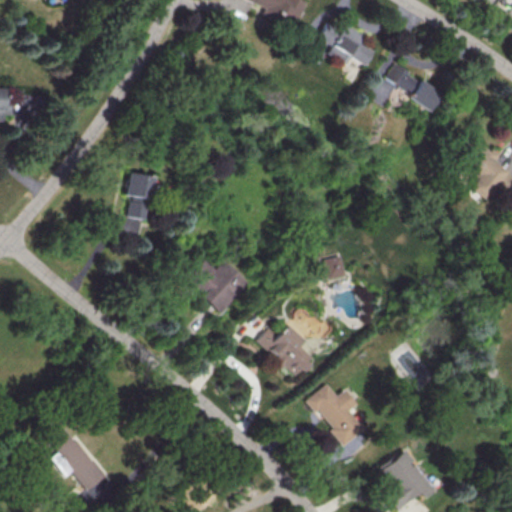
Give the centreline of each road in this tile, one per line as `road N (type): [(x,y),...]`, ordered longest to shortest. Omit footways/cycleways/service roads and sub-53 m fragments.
road 1 (residential): [(309,511),(211,410),(0,235)]
road 2 (residential): [(0,245),(83,142),(168,0)]
road 3 (residential): [(511,70),(404,0)]
